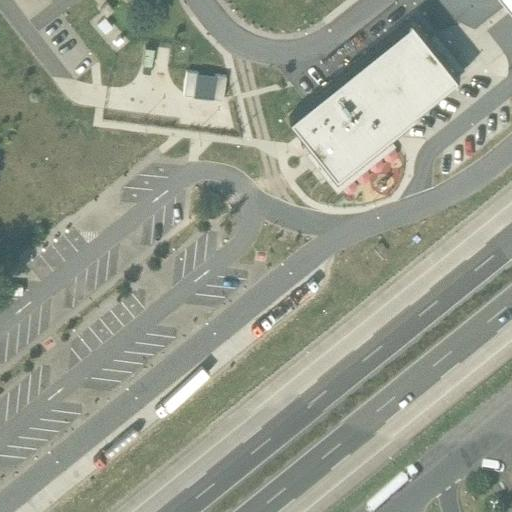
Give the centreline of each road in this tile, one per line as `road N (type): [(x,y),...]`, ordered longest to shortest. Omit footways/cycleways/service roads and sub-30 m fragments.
road 1 (motorway): [(511,221),(151,511)]
road 2 (motorway): [(276,511),(511,320)]
